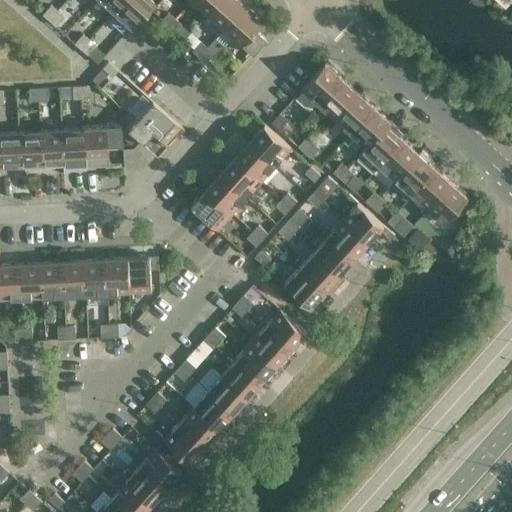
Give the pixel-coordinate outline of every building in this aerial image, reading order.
[(99,0),(113,13),(124,0),(99,0)] [(151,0),(124,0),(113,13),(130,27),(153,1),(151,0)] [(192,0),(207,14),(219,0),(192,0)] [(219,0),(207,14),(224,28),(248,0),(219,0)] [(256,0),(248,0),(224,28),(251,53),(265,38),(254,28),(266,15),(256,6),(259,3),(256,0)] [(48,20),(57,10),(50,4),(41,14),(48,20)] [(48,20),(54,25),(63,16),(57,10),(48,20)] [(172,33),(174,31),(181,23),(168,11),(159,21),(172,33)] [(81,49),(89,39),(82,33),(73,43),(81,49)] [(81,49),(87,54),(95,44),(89,39),(81,49)] [(204,62),(206,60),(213,52),(200,40),(191,50),(204,62)] [(111,76),(117,69),(107,60),(102,67),(111,76)] [(326,62),(320,68),(302,89),(319,104),(343,77),(326,62)] [(343,77),(319,104),(335,119),(358,92),(343,77)] [(89,84),(87,84),(81,85),(81,98),(90,97),(89,84)] [(81,98),(81,85),(71,85),(72,98),(81,98)] [(38,100),(37,87),(28,88),(29,101),(38,100)] [(46,100),(45,87),(37,87),(38,100),(46,100)] [(358,92),(335,119),(351,133),(374,106),(358,92)] [(173,133),(177,137),(184,129),(152,100),(126,129),(142,143),(152,132),(164,143),(173,133)] [(374,106),(351,133),(366,147),(363,150),(364,151),(390,121),(374,106)] [(288,120),(280,113),(271,123),(279,130),(288,120)] [(390,121),(364,151),(380,165),(403,139),(388,125),(391,122),(390,121)] [(120,123),(83,125),(85,168),(94,167),(94,162),(107,162),(106,145),(121,144),(120,123)] [(81,127),(61,128),(63,164),(84,163),(84,168),(85,168),(83,125),(81,125),(81,127)] [(291,148),(265,125),(250,141),(276,165),(291,148)] [(61,128),(40,129),(41,165),(63,164),(61,128)] [(40,129),(18,130),(20,166),(41,165),(40,129)] [(0,167),(20,166),(18,130),(0,130),(0,167)] [(305,152),(313,142),(306,136),(297,146),(305,152)] [(403,139),(380,165),(396,180),(420,153),(403,139)] [(276,165),(250,141),(236,157),(262,181),(276,165)] [(311,158),(320,148),(313,142),(305,152),(311,158)] [(420,153),(396,180),(412,194),(436,167),(420,153)] [(262,181),(236,157),(221,173),(247,197),(262,181)] [(342,162),(333,171),(346,183),(355,173),(342,162)] [(305,172),(315,181),(321,174),(311,166),(305,172)] [(436,167),(412,194),(428,208),(452,182),(436,167)] [(247,197),(221,173),(207,190),(233,213),(247,197)] [(452,182),(428,208),(444,223),(459,207),(466,212),(474,203),(468,197),(452,182)] [(328,193),(319,185),(313,192),(322,201),(328,193)] [(233,213),(207,190),(192,206),(218,230),(233,213)] [(372,206),(381,196),(374,190),(365,200),(372,206)] [(291,207),(297,201),(287,192),(281,199),(291,207)] [(322,201),(313,192),(307,198),(317,207),(322,201)] [(372,206),(379,212),(387,202),(381,196),(372,206)] [(291,207),(281,199),(275,205),(285,214),(291,207)] [(358,202),(343,219),(369,242),(384,226),(358,202)] [(396,211),(387,220),(395,227),(403,217),(396,211)] [(284,224),(294,233),(300,226),(290,217),(284,224)] [(369,242),(343,219),(328,235),(355,258),(369,242)] [(262,239),(268,233),(258,224),(252,231),(262,239)] [(284,224),(278,230),(288,239),(294,233),(284,224)] [(262,239),(252,231),(247,237),(256,246),(262,239)] [(355,258),(328,235),(314,251),(340,275),(355,258)] [(270,259),(261,250),(255,257),(264,266),(270,259)] [(314,251),(300,267),(326,291),(340,275),(314,251)] [(158,256),(128,257),(129,292),(152,291),(151,269),(159,269),(158,256)] [(128,257),(106,258),(108,293),(129,292),(128,257)] [(106,258),(84,260),(86,294),(108,293),(106,258)] [(84,260),(63,261),(65,296),(86,294),(84,260)] [(63,261),(41,262),(43,297),(65,296),(63,261)] [(41,262),(20,263),(21,298),(43,297),(41,262)] [(20,263),(0,263),(0,298),(21,298),(20,263)] [(326,291),(300,267),(285,284),(311,307),(326,291)] [(254,303),(244,294),(238,301),(248,309),(254,303)] [(248,309),(238,301),(232,307),(242,316),(248,309)] [(280,309),(265,325),(292,349),(307,332),(280,309)] [(109,323),(100,324),(101,337),(110,336),(109,323)] [(109,323),(110,336),(119,335),(118,323),(109,323)] [(67,339),(66,325),(57,326),(58,339),(67,339)] [(67,339),(76,339),(75,325),(66,325),(67,339)] [(265,325),(251,341),(277,365),(292,349),(265,325)] [(225,335),(215,326),(209,333),(219,341),(225,335)] [(24,341),(32,340),(32,327),(23,328),(24,341)] [(24,341),(23,328),(14,328),(15,341),(24,341)] [(219,341),(209,333),(203,339),(213,348),(219,341)] [(277,365),(251,341),(237,357),(263,381),(277,365)] [(237,357),(222,374),(248,397),(263,381),(237,357)] [(196,367),(186,358),(180,365),(190,374),(196,367)] [(190,374),(180,365),(174,371),(184,380),(190,374)] [(248,397),(222,374),(208,390),(234,413),(248,397)] [(167,399),(157,390),(151,397),(161,406),(167,399)] [(234,413),(208,390),(193,406),(220,429),(234,413)] [(0,403),(10,403),(9,394),(0,394),(0,403)] [(161,406),(151,397),(145,404),(155,412),(161,406)] [(10,403),(0,403),(0,412),(10,411),(10,403)] [(193,406),(179,422),(205,445),(220,429),(193,406)] [(205,445),(179,422),(164,438),(190,462),(205,445)] [(117,442),(123,436),(113,427),(107,434),(117,442)] [(117,442),(107,434),(101,440),(111,449),(117,442)] [(0,446),(12,445),(12,437),(0,437),(0,446)] [(156,447),(141,464),(167,488),(182,471),(156,447)] [(78,466),(88,474),(94,468),(84,459),(78,466)] [(167,488),(141,464),(126,480),(153,504),(167,488)] [(0,480),(1,481),(10,471),(4,466),(0,470),(0,480)] [(73,472),(82,481),(88,474),(78,466),(73,472)] [(145,511),(153,504),(126,480),(112,496),(129,511),(145,511)] [(27,504),(36,495),(29,489),(20,498),(27,504)] [(49,498),(58,507),(64,500),(55,492),(49,498)] [(33,510),(42,500),(36,495),(27,504),(33,510)] [(129,511),(112,496),(97,511),(129,511)]
